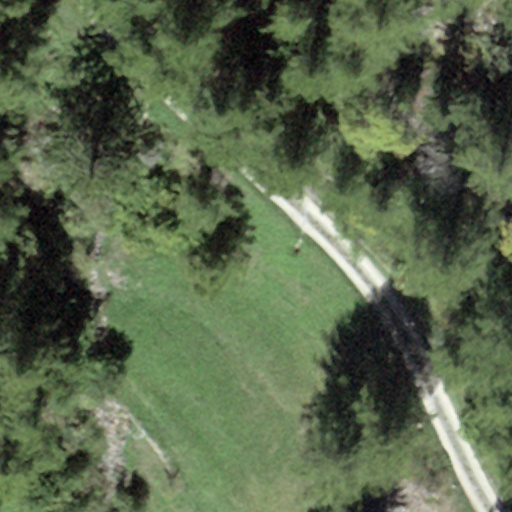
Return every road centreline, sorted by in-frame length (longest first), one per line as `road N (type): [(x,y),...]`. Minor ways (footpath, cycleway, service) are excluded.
road 1 (track): [(87,0),(377,282),(492,511)]
road 2 (track): [(511,263),(377,282)]
